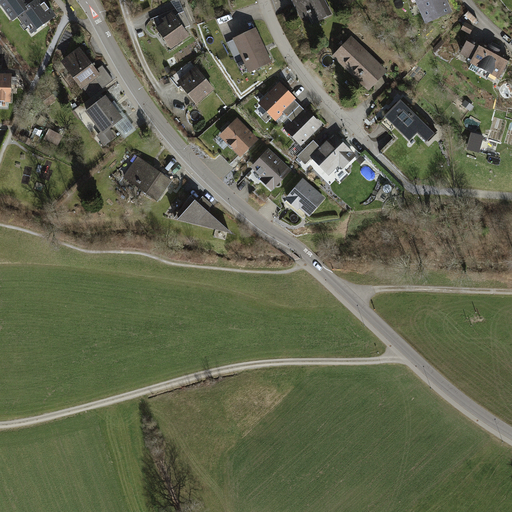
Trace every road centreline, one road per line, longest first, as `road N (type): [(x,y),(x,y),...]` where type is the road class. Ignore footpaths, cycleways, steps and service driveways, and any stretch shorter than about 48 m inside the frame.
road 1 (tertiary): [(511,432),(404,352),(189,157),(84,0)]
road 2 (track): [(397,354),(198,374),(0,425)]
road 3 (track): [(343,296),(511,291)]
road 4 (residential): [(264,0),(293,62),(358,137)]
